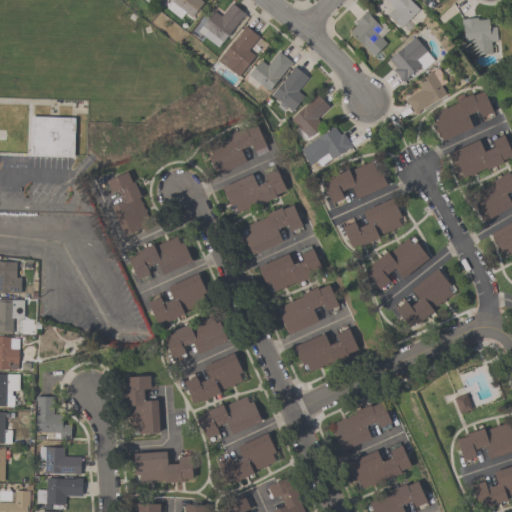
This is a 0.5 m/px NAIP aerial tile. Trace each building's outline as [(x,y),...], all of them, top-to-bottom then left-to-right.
[(200,0),(202,1),(190,16),(171,1),(171,0),(200,0)] [(392,8),(384,0),(409,0),(418,9),(400,28),(386,14),(392,8)] [(245,14),(218,48),(197,31),(213,10),(220,16),(231,3),(245,14)] [(376,34),(386,44),(373,57),(348,32),(356,24),(354,22),(365,11),(368,14),(367,15),(382,29),(376,34)] [(473,55),(471,42),(465,42),(463,25),(461,25),(461,19),(477,17),(477,20),(487,18),(488,27),(495,27),(497,41),(490,42),(491,53),(473,55)] [(237,76),(218,60),(242,29),(241,28),(244,25),(258,36),(247,50),(254,55),(237,76)] [(387,58),(414,36),(426,50),(425,51),(433,60),(423,68),(420,65),(405,78),(406,79),(402,82),(392,70),(395,67),(387,58)] [(266,66),(278,51),(292,63),(289,68),(287,66),(267,91),(248,75),(260,61),(266,66)] [(291,111),(271,96),(291,70),(290,70),(293,66),(307,77),(297,90),(304,96),(291,111)] [(406,97),(420,89),(415,82),(432,72),(445,95),(415,112),(406,97)] [(433,112),(456,102),(455,101),(456,100),(455,97),(461,94),(463,97),(471,93),(472,96),(483,91),(492,112),(480,117),(477,110),(466,115),(472,127),(441,141),(440,137),(439,137),(435,128),(436,128),(433,122),(437,120),(433,112)] [(328,107),(316,118),(322,125),(308,138),(290,118),(317,94),(328,107)] [(73,156),(30,155),(31,116),(74,117),(73,156)] [(215,174),(207,154),(206,155),(204,149),(215,145),(214,143),(230,137),(229,134),(244,127),(245,130),(256,125),(265,146),(264,146),(267,151),(255,156),(250,145),(240,149),(245,161),(215,174)] [(300,149),(333,126),(339,135),(342,133),(351,145),(331,159),(330,158),(319,166),(316,161),(309,165),(302,154),(303,154),(300,149)] [(448,153),(479,140),(483,151),(494,147),(489,136),(500,131),(502,135),(503,135),(511,155),(511,158),(487,169),(486,168),(458,179),(454,172),(456,171),(454,167),(452,167),(448,158),(450,157),(448,153)] [(322,182),(332,178),(331,176),(347,169),(348,171),(378,159),(381,166),(378,167),(386,186),(355,199),(351,187),(340,192),(345,203),(334,207),(332,203),(331,204),(322,182)] [(221,187),(251,174),(256,186),(267,181),(262,170),(274,164),(285,190),(277,193),(278,196),(260,204),(259,201),(236,211),(231,213),(228,206),(229,206),(221,187)] [(127,171),(131,182),(134,181),(141,196),(138,197),(143,209),(144,208),(146,212),(145,212),(150,224),(123,236),(110,205),(122,200),(118,190),(111,193),(105,181),(127,171)] [(481,220),(472,204),(477,202),(473,195),(480,190),(480,189),(482,187),(483,188),(494,182),(493,180),(507,172),(508,174),(511,171),(511,189),(505,193),(511,203),(481,220)] [(362,211),(392,198),(400,216),(402,216),(405,223),(400,225),(400,226),(392,229),(392,230),(389,231),(389,230),(377,235),(378,237),(362,244),(362,243),(351,247),(340,223),(352,217),(356,228),(367,223),(362,211)] [(240,229),(244,227),(244,226),(252,223),(251,222),(254,220),(255,222),(266,217),(265,214),(280,207),(281,209),(292,204),(301,225),(289,231),(286,224),(276,229),(281,242),(251,255),(240,229)] [(511,253),(507,256),(504,250),(500,252),(489,233),(511,220),(511,253)] [(181,233),(184,241),(183,242),(192,261),(162,274),(156,263),(146,267),(149,274),(138,280),(127,258),(137,253),(137,251),(152,244),(153,246),(164,241),(163,240),(166,239),(167,240),(181,233)] [(364,271),(374,264),(372,262),(379,257),(377,254),(383,249),(385,252),(386,251),(387,253),(410,235),(428,258),(401,278),(394,268),(384,276),(391,285),(382,292),(379,288),(378,289),(364,271)] [(256,267),(287,253),(292,265),(302,260),(300,254),(298,250),(309,245),(310,249),(312,248),(321,270),(311,275),(312,277),(296,283),(295,282),(268,293),(265,287),(266,286),(264,280),(262,281),(256,267)] [(0,261),(15,262),(15,277),(20,278),(19,293),(0,293),(0,261)] [(451,294),(431,309),(433,311),(419,322),(418,320),(409,327),(395,309),(396,309),(393,305),(402,298),(404,301),(405,301),(409,307),(418,300),(410,289),(437,269),(438,271),(439,270),(446,279),(445,280),(448,284),(450,283),(454,289),(450,292),(451,294)] [(209,299),(196,305),(197,305),(194,307),(194,306),(182,311),(184,314),(158,326),(148,302),(159,297),(161,303),(172,298),(167,287),(197,273),(209,299)] [(318,321),(288,335),(279,316),(278,317),(275,310),(280,307),(279,306),(287,302),(287,301),(290,300),(291,301),(302,296),(301,294),(316,287),(317,289),(327,284),(337,305),(325,311),(322,304),(312,309),(318,321)] [(22,300),(22,318),(11,318),(11,332),(0,332),(0,299),(10,299),(10,300),(22,300)] [(217,314),(220,320),(219,321),(227,340),(197,353),(192,342),(182,347),(184,353),(172,359),(162,338),(173,333),(173,331),(188,324),(189,326),(200,321),(199,320),(202,318),(203,319),(211,316),(211,317),(217,314)] [(293,346),(322,333),(327,345),(338,341),(335,334),(348,328),(358,350),(309,372),(308,370),(303,373),(300,365),(301,365),(293,346)] [(0,336),(9,337),(9,338),(18,338),(17,369),(15,369),(15,370),(8,370),(0,369),(0,336)] [(202,365),(233,352),(241,371),(243,370),(246,378),(232,384),(233,385),(230,387),(229,385),(218,390),(219,393),(201,401),(200,400),(193,403),(184,382),(196,377),(198,382),(208,378),(202,365)] [(0,406),(0,373),(17,373),(18,390),(10,390),(10,395),(12,395),(12,406),(0,406)] [(126,377),(149,376),(149,389),(143,389),(143,400),(156,400),(158,433),(138,434),(139,435),(129,435),(129,430),(130,430),(130,421),(129,421),(128,417),(130,416),(129,406),(125,406),(124,389),(127,388),(126,377)] [(260,421),(230,433),(225,422),(215,427),(218,433),(205,439),(196,417),(207,413),(206,411),(222,404),(222,406),(234,401),(233,400),(236,399),(236,400),(245,396),(245,397),(251,394),(253,400),(252,401),(260,421)] [(454,398),(459,414),(472,410),(467,394),(454,398)] [(70,425),(70,439),(53,438),(53,433),(34,432),(35,396),(53,396),(53,414),(61,414),(61,425),(70,425)] [(339,451),(331,433),(336,430),(333,423),(341,420),(340,418),(343,417),(344,418),(355,414),(354,411),(369,404),(370,406),(381,401),(390,423),(378,428),(375,421),(365,426),(370,438),(339,451)] [(0,412),(3,412),(3,430),(10,430),(10,443),(0,443),(0,412)] [(456,439),(467,436),(466,433),(483,428),(483,430),(511,422),(511,425),(511,451),(488,459),(484,446),(473,450),(475,457),(463,461),(456,439)] [(236,446),(266,433),(274,452),(276,451),(279,458),(274,460),(274,461),(266,465),(266,466),(264,467),(263,466),(252,471),(253,473),(226,485),(216,462),(228,456),(231,462),(241,458),(236,446)] [(375,450),(381,462),(392,457),(388,450),(389,450),(387,446),(398,442),(399,445),(401,445),(410,466),(399,471),(400,473),(385,480),(384,478),(361,488),(361,487),(356,489),(354,483),(354,482),(346,463),(375,450)] [(38,447),(63,447),(63,456),(79,456),(79,473),(44,473),(44,460),(38,460),(38,447)] [(190,456),(192,480),(184,480),(184,481),(163,482),(163,481),(152,481),(152,482),(148,483),(148,482),(139,482),(139,481),(133,482),(133,474),(134,474),(133,453),(165,451),(166,464),(177,464),(177,457),(190,456)] [(492,471),(511,464),(511,495),(505,498),(506,500),(488,506),(487,505),(479,508),(471,485),(484,481),(486,488),(496,484),(492,471)] [(272,511),(283,506),(279,495),(272,498),(267,486),(289,476),(294,487),(295,486),(302,501),(299,503),(303,511),(272,511)] [(81,496),(64,496),(64,505),(50,505),(50,510),(43,510),(43,503),(35,503),(35,489),(45,490),(45,478),(81,478),(81,496)] [(403,511),(368,511),(371,510),(368,502),(390,493),(389,490),(405,483),(406,485),(417,481),(426,502),(414,507),(411,501),(401,505),(403,511)] [(0,511),(0,502),(13,502),(13,491),(28,491),(28,511),(0,511)] [(224,511),(222,506),(244,497),(249,509),(243,511),(224,511)] [(136,511),(136,503),(159,504),(158,511),(136,511)]
